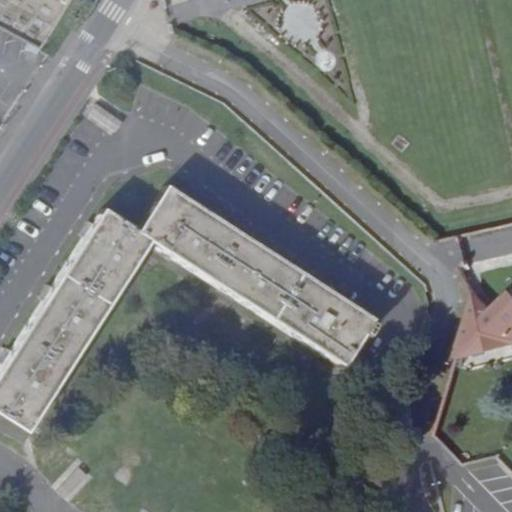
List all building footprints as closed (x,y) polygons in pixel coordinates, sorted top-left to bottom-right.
[(113,133),(119,121),(91,107),(84,120),(113,133)] [(374,330),(375,327),(171,197),(141,243),(107,220),(0,390),(0,421),(30,441),(154,249),(347,372),(367,341),(372,344),(380,333),(374,330)] [(482,301),(465,362),(511,350),(511,331),(499,318),(482,301)] [(511,305),(499,318),(511,331),(511,305)] [(66,498),(87,481),(77,469),(57,486),(66,498)]
